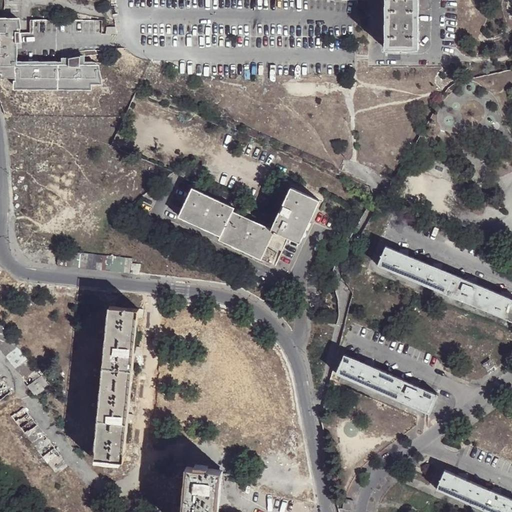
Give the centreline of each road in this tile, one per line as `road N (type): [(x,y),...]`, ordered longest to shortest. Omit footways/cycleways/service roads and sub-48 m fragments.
road 1 (residential): [(0,262),(18,273),(225,295),(264,316),(296,356),(328,511)]
road 2 (residential): [(362,511),(379,475),(511,376)]
